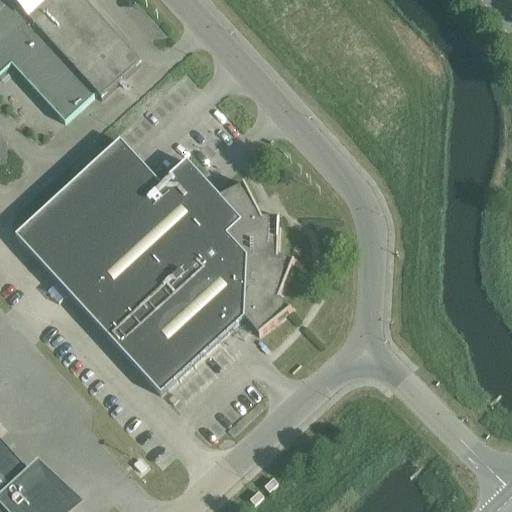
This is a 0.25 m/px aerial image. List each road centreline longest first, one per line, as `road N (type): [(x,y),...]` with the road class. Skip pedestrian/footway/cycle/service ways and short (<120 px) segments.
road 1 (unclassified): [(365,346),(374,220),(174,0)]
road 2 (unknown): [(168,435),(1,253)]
road 3 (unclassified): [(191,511),(365,346)]
road 4 (unclassified): [(511,493),(365,346)]
road 5 (unknown): [(296,411),(266,374),(246,364),(168,435)]
road 6 (unknown): [(175,83),(49,183)]
road 7 (unknown): [(248,82),(160,166)]
